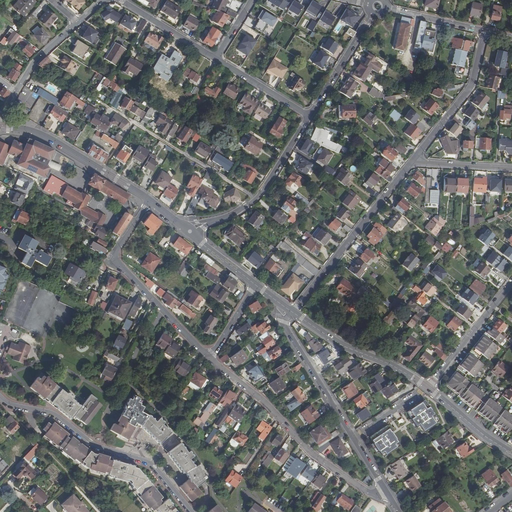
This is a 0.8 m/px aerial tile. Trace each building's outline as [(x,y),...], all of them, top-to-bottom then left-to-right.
[(23,16),(36,1),(33,0),(29,0),(28,0),(18,0),(13,6),(23,16)] [(70,0),(71,1),(70,2),(72,4),(72,3),(74,5),(74,6),(78,9),(85,2),(82,0),(70,0)] [(227,0),(215,0),(212,7),(211,9),(218,11),(229,16),(235,18),(238,14),(224,7),(227,0)] [(288,9),(298,15),(303,6),(294,0),(288,9)] [(438,0),(425,0),(424,5),(437,8),(438,0)] [(181,10),(166,1),(161,10),(170,16),(171,14),(176,17),(181,10)] [(305,11),(315,17),(321,7),(311,1),(305,11)] [(479,15),(482,4),(472,2),(470,13),(479,15)] [(493,5),(490,18),(499,20),(502,7),(493,5)] [(42,9),(39,6),(32,14),(37,18),(38,17),(36,15),(42,9)] [(56,16),(48,9),(39,20),(47,27),(56,16)] [(353,27),(358,18),(349,12),(350,12),(346,9),(339,20),(344,23),(345,22),(353,27)] [(107,11),(101,14),(105,20),(109,18),(117,23),(121,16),(113,11),(113,10),(107,10),(107,11)] [(272,26),(277,19),(262,10),(258,18),(261,19),(255,28),(263,32),(268,24),(272,26)] [(319,20),(330,26),(335,18),(328,14),(329,13),(325,10),(319,20)] [(218,11),(212,21),(221,27),(226,20),(229,16),(218,11)] [(128,17),(125,15),(119,24),(130,31),(136,22),(133,20),(128,17)] [(200,22),(189,16),(183,26),(194,32),(200,22)] [(414,20),(401,17),(400,23),(394,49),(404,51),(407,37),(409,37),(410,35),(408,35),(410,25),(413,26),(414,20)] [(139,25),(135,31),(140,34),(147,22),(142,19),(139,25)] [(426,22),(420,21),(414,51),(419,52),(420,48),(425,30),(426,22)] [(17,30),(9,24),(6,28),(9,30),(10,28),(16,32),(17,30)] [(220,32),(212,27),(203,42),(211,47),(213,43),(214,42),(217,38),(216,38),(220,32)] [(7,41),(11,45),(19,35),(16,32),(10,28),(9,30),(9,31),(12,33),(7,39),(6,39),(5,40),(3,38),(0,41),(0,42),(3,45),(7,41)] [(48,36),(41,28),(40,29),(34,34),(33,35),(40,43),(41,42),(43,40),(48,36)] [(89,28),(82,38),(91,44),(98,33),(89,28)] [(355,32),(349,28),(347,32),(346,33),(350,36),(352,37),(355,32)] [(435,32),(425,30),(420,48),(433,51),(434,44),(432,43),(435,32)] [(154,35),(149,32),(144,41),(157,49),(163,38),(158,35),(158,36),(157,37),(154,35)] [(234,53),(245,60),(257,40),(246,33),(234,53)] [(114,42),(116,43),(106,60),(114,65),(119,57),(118,56),(123,47),(127,41),(117,36),(114,42)] [(453,43),(452,48),(467,52),(468,47),(470,47),(471,42),(465,41),(464,41),(462,41),(461,40),(455,38),(453,43)] [(89,47),(76,39),(73,44),(76,46),(72,53),(82,59),(89,47)] [(335,48),(338,44),(329,39),(325,45),(322,43),(320,47),(333,54),(335,51),(334,50),(335,48)] [(27,44),(22,50),(29,56),(33,52),(35,50),(34,49),(30,46),(27,44)] [(455,67),(453,73),(463,75),(464,67),(463,67),(466,52),(455,49),(451,65),(455,65),(455,67)] [(320,50),(312,63),(321,68),(324,64),(323,64),(325,61),(328,63),(331,57),(320,50)] [(169,59),(161,54),(156,63),(173,73),(182,57),(180,56),(180,54),(174,51),(169,59)] [(506,54),(498,52),(495,65),(502,67),(503,67),(506,54)] [(366,61),(364,64),(377,73),(382,65),(376,62),(378,59),(370,54),(368,55),(366,57),(367,59),(366,61)] [(65,55),(58,65),(73,76),(80,66),(65,55)] [(51,62),(46,57),(38,65),(34,71),(39,75),(43,69),(45,70),(49,65),(48,64),(51,62)] [(135,61),(130,58),(122,71),(122,72),(125,74),(127,74),(129,71),(136,76),(143,65),(138,62),(138,63),(135,61)] [(282,79),(288,69),(273,60),(267,70),(282,79)] [(364,64),(360,62),(357,68),(359,69),(355,76),(363,82),(371,69),(364,64)] [(17,72),(21,66),(17,63),(13,68),(10,72),(7,76),(14,81),(19,73),(17,72)] [(200,77),(186,68),(183,74),(196,83),(200,77)] [(300,87),(301,88),(305,83),(294,76),(295,75),(291,73),(290,76),(293,77),(291,80),(293,82),(289,89),(293,92),(295,89),(297,90),(299,89),(300,87)] [(499,77),(489,75),(486,88),(496,90),(499,77)] [(95,91),(98,93),(102,87),(102,88),(103,86),(107,88),(108,86),(117,92),(118,90),(120,90),(116,97),(114,96),(110,103),(110,104),(109,105),(111,106),(116,110),(123,97),(127,91),(115,83),(111,81),(104,77),(101,81),(95,91)] [(359,83),(349,77),(340,92),(349,98),(359,83)] [(234,87),(228,84),(223,93),(233,99),(240,89),(235,86),(234,87)] [(3,88),(0,86),(0,97),(1,98),(3,97),(6,99),(10,93),(3,88)] [(212,90),(206,87),(204,91),(206,92),(215,98),(220,90),(216,87),(215,89),(214,91),(212,90)] [(372,87),(369,93),(378,98),(378,97),(379,98),(384,97),(385,97),(383,94),(372,87)] [(431,94),(439,98),(443,90),(440,89),(440,90),(437,89),(436,90),(433,89),(431,94)] [(53,103),(56,98),(48,93),(44,90),(40,96),(44,98),(53,103)] [(497,98),(504,99),(505,92),(497,90),(497,98)] [(67,92),(59,104),(68,109),(74,99),(75,97),(67,92)] [(481,92),(473,103),(480,109),(489,98),(481,92)] [(258,101),(245,93),(239,104),(245,107),(244,110),(250,114),(258,101)] [(192,101),(196,104),(200,97),(196,95),(195,96),(192,101)] [(393,104),(398,108),(405,99),(399,95),(387,97),(385,97),(384,97),(385,101),(393,100),(393,104)] [(128,102),(129,100),(125,97),(122,101),(124,101),(121,106),(138,117),(142,111),(136,107),(132,105),(128,102)] [(196,104),(201,107),(205,100),(200,97),(196,104)] [(422,109),(431,116),(434,112),(433,111),(435,109),(435,110),(438,106),(430,99),(422,109)] [(33,121),(37,114),(40,116),(43,111),(40,109),(43,103),(38,100),(27,117),(33,121)] [(271,110),(260,104),(255,113),(265,119),(271,110)] [(49,115),(53,108),(49,105),(45,113),(49,115)] [(142,121),(146,123),(156,108),(151,105),(146,113),(142,119),(142,121)] [(354,105),(342,105),(342,117),(355,117),(354,105)] [(500,111),(499,119),(505,120),(505,118),(510,119),(511,110),(511,105),(504,105),(503,111),(500,111)] [(479,112),(470,106),(464,114),(473,121),(479,112)] [(411,123),(413,125),(419,116),(411,109),(404,118),(411,123)] [(62,114),(56,110),(52,115),(59,120),(62,114)] [(389,116),(395,120),(399,114),(394,110),(389,116)] [(376,118),(368,111),(366,114),(367,115),(366,116),(363,120),(369,126),(376,118)] [(119,126),(122,129),(129,122),(115,113),(111,119),(118,123),(119,122),(121,123),(119,126)] [(97,126),(95,129),(99,131),(100,132),(113,140),(115,137),(112,135),(110,134),(106,132),(111,123),(114,125),(114,124),(117,125),(118,123),(111,119),(103,114),(101,117),(96,114),(95,114),(93,118),(90,122),(97,126)] [(163,117),(161,115),(153,128),(164,134),(172,122),(169,121),(171,118),(165,114),(163,117)] [(286,121),(279,117),(274,125),(269,132),(278,138),(282,131),(281,130),(286,121)] [(459,126),(461,123),(453,117),(451,120),(455,123),(459,126)] [(471,121),(469,119),(464,125),(470,130),(468,132),(474,137),(475,135),(476,125),(471,121)] [(426,128),(419,122),(415,127),(421,131),(422,132),(426,128)] [(65,129),(62,133),(73,140),(79,130),(68,123),(65,129)] [(416,138),(421,131),(415,127),(413,125),(411,123),(404,133),(413,140),(415,138),(416,138)] [(448,131),(455,137),(462,129),(459,126),(455,123),(448,131)] [(168,135),(172,137),(177,127),(174,125),(168,135)] [(185,143),(193,131),(185,127),(182,125),(178,132),(180,133),(181,133),(181,134),(178,138),(185,143)] [(314,136),(312,141),(314,142),(338,153),(340,151),(339,150),(341,145),(337,143),(336,145),(325,139),(328,131),(317,128),(316,127),(312,136),(314,136)] [(245,134),(250,137),(251,136),(252,136),(245,148),(255,155),(264,140),(248,130),(245,134)] [(97,136),(112,145),(111,147),(115,149),(119,143),(113,140),(100,132),(97,136)] [(192,139),(197,142),(200,136),(196,133),(192,139)] [(123,138),(117,134),(115,137),(113,140),(119,143),(123,138)] [(440,138),(447,153),(456,154),(456,153),(459,153),(460,141),(457,141),(450,142),(447,136),(440,138)] [(485,149),(489,150),(490,139),(480,138),(480,136),(475,136),(475,139),(475,141),(474,149),(479,149),(485,149)] [(0,165),(2,166),(8,153),(20,159),(17,165),(47,179),(52,169),(45,166),(48,160),(49,160),(54,150),(28,138),(26,143),(24,142),(23,144),(14,140),(12,144),(9,143),(8,145),(0,141),(0,165)] [(307,139),(301,148),(302,148),(301,151),(306,155),(314,142),(312,141),(310,140),(307,139)] [(507,155),(511,155),(511,143),(511,141),(507,141),(506,140),(499,139),(499,150),(504,151),(507,153),(507,155)] [(463,141),(463,148),(467,148),(471,148),(471,149),(474,149),(475,141),(468,141),(463,141)] [(211,149),(200,142),(195,151),(206,158),(211,149)] [(99,148),(93,144),(88,154),(103,163),(108,156),(98,150),(99,148)] [(407,150),(399,144),(395,149),(403,155),(407,150)] [(143,161),(149,152),(139,145),(132,155),(143,161)] [(232,164),(222,158),(226,151),(217,146),(213,153),(216,155),(213,161),(221,166),(221,165),(224,167),(222,169),(228,172),(232,164)] [(391,149),(388,146),(382,154),(391,160),(397,152),(394,150),(394,149),(393,148),(391,149)] [(131,152),(123,147),(115,158),(123,164),(131,152)] [(326,165),(332,154),(324,149),(323,150),(322,151),(321,151),(321,152),(321,153),(320,153),(320,154),(320,155),(316,162),(321,165),(322,163),(326,165)] [(313,163),(302,157),(299,162),(300,162),(296,169),(306,175),(313,163)] [(147,167),(153,171),(157,163),(153,161),(149,158),(143,166),(147,168),(147,167)] [(388,175),(394,168),(390,164),(383,159),(378,164),(380,166),(375,172),(389,182),(392,178),(388,175)] [(48,160),(45,166),(52,169),(58,171),(61,165),(49,160),(48,160)] [(245,163),(242,168),(248,171),(243,179),(250,184),(256,175),(255,174),(258,171),(248,165),(245,163)] [(350,174),(343,169),(341,171),(335,178),(344,186),(349,180),(349,179),(347,178),(350,174)] [(421,175),(417,171),(412,178),(423,187),(425,188),(426,182),(420,178),(421,175)] [(172,178),(162,172),(155,183),(165,189),(168,184),(172,178)] [(293,172),(285,183),(290,186),(292,182),(299,187),(304,180),(293,172)] [(379,178),(373,173),(367,181),(373,186),(379,178)] [(129,195),(94,174),(88,184),(99,191),(99,190),(123,204),(129,195)] [(25,183),(22,187),(16,185),(14,189),(18,190),(27,195),(31,187),(34,181),(21,175),(18,179),(25,183)] [(193,175),(187,186),(191,188),(188,194),(193,197),(196,191),(202,180),(193,175)] [(52,178),(51,177),(43,190),(51,195),(53,191),(75,204),(73,207),(82,212),(85,206),(90,197),(82,192),(80,196),(73,191),(73,190),(65,185),(66,184),(53,176),(52,178)] [(438,195),(439,191),(430,190),(431,177),(426,177),(425,189),(425,190),(425,193),(425,203),(438,203),(438,195)] [(486,192),(486,178),(482,178),(482,179),(474,179),(473,193),(474,193),(474,192),(486,192)] [(444,179),(443,191),(455,192),(456,179),(444,179)] [(455,196),(462,197),(462,192),(467,192),(468,179),(456,179),(455,192),(455,196)] [(490,179),(490,189),(501,190),(501,180),(490,179)] [(421,190),(412,183),(406,191),(415,197),(421,190)] [(172,199),(177,190),(168,184),(165,189),(163,194),(172,199)] [(367,187),(365,189),(377,198),(380,194),(372,188),(366,184),(365,186),(367,187)] [(214,191),(203,185),(199,193),(202,194),(201,198),(208,202),(207,203),(215,207),(220,199),(212,195),(214,191)] [(240,197),(235,188),(222,195),(225,202),(230,199),(234,197),(235,200),(240,197)] [(349,195),(342,203),(351,210),(355,205),(360,198),(350,190),(347,194),(349,195)] [(25,194),(18,191),(12,202),(19,206),(25,194)] [(309,203),(297,193),(294,196),(306,206),(307,206),(309,203)] [(284,204),(281,208),(288,214),(291,217),(296,220),(299,215),(291,209),(296,203),(290,198),(288,201),(286,200),(283,204),(284,204)] [(409,205),(402,199),(395,208),(399,211),(402,214),(409,205)] [(93,222),(97,213),(85,206),(82,212),(81,215),(88,219),(90,220),(93,222)] [(473,207),(470,206),(469,216),(469,227),(484,221),(483,218),(475,219),(473,219),(474,217),(473,217),(473,207)] [(351,213),(343,207),(335,217),(342,222),(346,217),(347,218),(351,213)] [(24,213),(25,211),(22,209),(19,208),(12,221),(16,223),(17,221),(26,225),(30,215),(24,213)] [(251,218),(248,221),(256,228),(264,217),(256,211),(251,218)] [(275,214),(272,217),(281,224),(286,217),(279,211),(276,215),(275,214)] [(132,217),(125,212),(112,232),(119,237),(132,217)] [(99,214),(97,213),(93,222),(101,226),(105,218),(104,217),(105,215),(100,213),(99,214)] [(397,214),(397,213),(396,214),(387,226),(395,232),(401,224),(403,226),(406,221),(397,214)] [(162,222),(151,214),(144,224),(150,228),(148,231),(152,234),(162,222)] [(425,228),(435,235),(443,225),(439,222),(433,217),(431,220),(425,228)] [(90,220),(88,219),(85,224),(88,225),(94,229),(92,233),(95,234),(103,239),(107,230),(101,226),(93,222),(90,220)] [(328,226),(334,232),(340,224),(334,219),(332,222),(328,226)] [(386,229),(377,222),(372,228),(373,229),(367,236),(370,239),(375,243),(376,243),(378,240),(380,238),(386,229)] [(345,224),(343,228),(349,233),(351,229),(345,224)] [(245,235),(232,225),(228,230),(227,230),(227,231),(226,232),(225,232),(225,233),(225,234),(225,235),(226,236),(226,237),(227,238),(228,238),(229,238),(238,244),(245,235)] [(487,246),(496,235),(484,226),(479,232),(481,233),(477,239),(487,246)] [(330,237),(321,229),(314,238),(322,244),(323,246),(330,237)] [(317,250),(320,247),(310,239),(312,236),(306,231),(303,234),(309,239),(303,246),(308,249),(316,255),(319,251),(317,250)] [(25,235),(18,248),(26,253),(21,263),(30,268),(34,260),(46,267),(51,258),(38,251),(38,252),(33,249),(37,242),(25,235)] [(434,245),(440,250),(443,246),(437,241),(429,235),(424,240),(432,247),(434,245)] [(310,239),(320,247),(322,244),(314,238),(312,236),(310,239)] [(179,237),(173,245),(185,254),(191,247),(179,237)] [(105,247),(107,244),(99,239),(97,243),(105,247)] [(511,259),(511,247),(499,239),(493,248),(511,259)] [(96,248),(95,249),(99,252),(100,251),(104,253),(107,250),(98,245),(92,242),(90,245),(96,248)] [(319,270),(283,242),(282,244),(279,247),(298,262),(315,276),(319,270)] [(446,253),(451,246),(446,242),(443,246),(441,249),(446,253)] [(369,251),(366,248),(359,257),(366,263),(370,257),(372,255),(373,254),(374,252),(370,249),(369,251)] [(503,268),(507,263),(492,251),(485,261),(489,264),(491,264),(491,263),(496,267),(496,268),(500,272),(502,269),(501,268),(502,267),(503,268)] [(263,260),(254,252),(247,260),(257,268),(263,260)] [(436,258),(438,259),(442,254),(438,252),(432,260),(433,262),(436,258)] [(160,260),(149,253),(141,266),(151,272),(160,260)] [(211,266),(214,262),(203,253),(199,257),(211,266)] [(419,260),(411,253),(408,257),(408,256),(404,261),(402,265),(410,271),(419,260)] [(270,260),(275,263),(278,259),(273,255),(269,260),(270,260)] [(358,259),(354,264),(356,265),(353,268),(351,266),(348,270),(359,278),(361,275),(363,275),(365,272),(362,269),(365,266),(368,268),(369,267),(358,259)] [(275,263),(270,260),(265,267),(273,274),(277,277),(283,270),(275,263)] [(429,270),(434,263),(433,262),(432,260),(429,263),(424,270),(422,272),(425,275),(429,270)] [(187,264),(184,261),(176,272),(180,274),(187,264)] [(426,261),(421,268),(424,270),(429,263),(426,261)] [(490,268),(481,262),(474,271),(482,277),(490,268)] [(85,273),(70,264),(65,273),(71,276),(69,279),(78,284),(80,281),(85,273)] [(187,264),(180,274),(184,277),(191,267),(187,264)] [(436,264),(430,273),(442,280),(447,272),(436,264)] [(217,272),(208,266),(206,270),(215,276),(217,272)] [(215,276),(206,270),(202,275),(212,281),(215,276)] [(236,282),(238,279),(230,273),(228,275),(227,276),(225,278),(235,284),(236,282)] [(299,288),(303,282),(292,274),(280,289),(289,296),(294,289),(296,286),(299,288)] [(221,280),(215,276),(212,281),(217,284),(218,285),(221,280)] [(109,277),(105,287),(107,288),(113,290),(117,280),(109,277)] [(223,285),(230,290),(235,284),(225,278),(223,281),(224,282),(225,282),(224,284),(223,285)] [(358,290),(342,279),(337,287),(345,293),(344,294),(351,299),(350,301),(350,300),(344,309),(344,310),(338,318),(340,320),(355,298),(353,297),(358,290)] [(448,279),(443,285),(449,290),(453,294),(458,288),(453,284),(448,279)] [(485,287),(475,279),(469,287),(474,291),(472,293),(477,297),(485,287)] [(154,283),(149,280),(146,284),(151,288),(154,283)] [(412,285),(410,283),(401,294),(403,296),(404,295),(412,285)] [(418,293),(414,299),(415,299),(415,300),(420,304),(421,303),(423,304),(427,300),(425,298),(422,297),(424,295),(425,293),(429,296),(435,289),(427,283),(422,290),(415,285),(415,286),(413,289),(418,293)] [(222,303),(229,293),(218,285),(217,284),(210,295),(222,303)] [(353,308),(367,290),(361,286),(358,290),(353,297),(355,298),(340,320),(338,322),(331,331),(335,334),(340,327),(341,327),(340,326),(342,323),(343,324),(344,322),(341,320),(347,312),(350,314),(351,312),(351,311),(350,311),(352,308),(353,309),(353,308)] [(166,293),(160,288),(156,293),(166,300),(167,299),(167,300),(167,301),(165,304),(172,309),(175,305),(180,309),(179,310),(192,319),(196,315),(185,307),(182,305),(178,302),(166,293)] [(166,293),(178,302),(180,299),(168,290),(166,293)] [(202,298),(192,291),(189,295),(191,297),(187,302),(195,308),(202,298)] [(403,296),(401,294),(394,302),(397,304),(398,302),(402,298),(403,296)] [(130,303),(116,296),(114,300),(116,301),(109,313),(114,316),(113,318),(121,322),(130,303)] [(142,300),(137,298),(129,314),(133,317),(142,300)] [(406,327),(410,330),(412,328),(424,313),(425,312),(411,300),(408,304),(410,305),(409,306),(413,309),(413,308),(418,312),(415,315),(413,317),(413,318),(412,320),(411,319),(407,324),(407,323),(406,324),(408,325),(406,327)] [(252,312),(261,308),(257,301),(249,306),(252,312)] [(391,311),(395,314),(398,310),(397,309),(401,304),(400,303),(398,302),(397,304),(395,307),(391,311)] [(472,311),(463,304),(457,312),(466,319),(472,311)] [(377,313),(379,311),(374,308),(372,310),(365,305),(362,309),(375,318),(378,314),(377,313)] [(385,322),(387,324),(392,318),(393,317),(392,317),(393,315),(397,319),(398,317),(395,314),(391,311),(387,317),(386,316),(383,320),(385,322)] [(341,320),(344,322),(350,314),(347,312),(341,320)] [(429,318),(423,326),(431,332),(437,324),(435,323),(437,321),(430,315),(428,317),(429,318)] [(217,320),(210,316),(204,324),(207,326),(203,331),(204,331),(207,334),(208,334),(217,320)] [(461,322),(454,316),(447,326),(454,331),(461,322)] [(128,330),(132,322),(126,319),(122,327),(128,330)] [(331,331),(338,322),(333,319),(327,328),(331,331)] [(506,325),(498,319),(495,323),(496,324),(492,328),(493,328),(500,334),(506,325)] [(266,324),(265,325),(263,323),(260,325),(258,322),(254,325),(251,327),(254,333),(258,330),(261,334),(269,328),(266,324)] [(239,329),(236,331),(240,335),(251,327),(248,323),(241,328),(239,329)] [(493,328),(490,331),(488,330),(486,333),(494,339),(500,344),(505,337),(504,337),(502,336),(500,334),(493,328)] [(268,335),(266,332),(259,337),(263,343),(262,343),(265,347),(263,348),(258,352),(255,354),(258,357),(262,355),(266,352),(265,350),(266,348),(267,349),(274,345),(268,335)] [(485,332),(483,335),(492,342),(494,339),(486,333),(485,332)] [(172,339),(163,333),(156,344),(166,350),(172,341),(172,339)] [(311,340),(308,334),(304,336),(315,353),(322,348),(319,343),(318,344),(317,342),(315,343),(313,339),(311,340)] [(488,359),(497,346),(492,342),(483,335),(480,338),(481,339),(477,345),(476,344),(473,347),(482,354),(488,359)] [(122,348),(126,340),(118,336),(113,344),(122,348)] [(422,345),(410,336),(406,342),(412,346),(404,357),(409,361),(422,345)] [(173,358),(180,347),(176,344),(172,341),(166,350),(164,352),(173,358)] [(18,345),(11,343),(10,345),(8,350),(7,353),(14,356),(13,360),(24,364),(31,346),(20,342),(18,345)] [(445,348),(439,343),(436,347),(437,348),(442,352),(445,348)] [(280,353),(276,347),(268,352),(267,351),(266,352),(262,355),(267,362),(272,358),(273,359),(276,357),(275,356),(280,353)] [(477,360),(482,354),(473,347),(469,353),(477,360)] [(437,348),(435,351),(438,354),(437,355),(443,360),(447,356),(442,352),(437,348)] [(230,357),(236,366),(247,358),(241,350),(230,357)] [(328,354),(326,350),(318,355),(323,364),(332,359),(328,354)] [(425,351),(418,359),(428,367),(435,359),(425,351)] [(474,377),(483,364),(477,360),(469,353),(466,356),(467,357),(462,363),(461,362),(459,365),(468,372),(474,377)] [(229,359),(226,355),(220,359),(223,363),(224,362),(229,359)] [(351,363),(347,357),(334,366),(339,372),(342,376),(342,375),(345,373),(348,371),(349,371),(346,367),(351,363)] [(191,368),(180,360),(173,369),(185,377),(191,368)] [(509,368),(499,360),(491,371),(495,374),(496,373),(498,375),(501,377),(509,368)] [(291,369),(293,373),(302,366),(300,363),(291,369)] [(349,371),(348,371),(354,380),(360,376),(366,372),(360,363),(349,371)] [(116,370),(106,364),(101,374),(105,376),(102,382),(109,385),(116,370)] [(264,376),(256,364),(248,370),(255,381),(264,376)] [(284,364),(275,370),(280,377),(289,370),(287,366),(286,367),(284,364)] [(468,372),(459,365),(457,368),(457,369),(455,371),(463,378),(468,372)] [(465,387),(469,382),(463,378),(455,371),(452,375),(453,376),(451,379),(456,383),(452,389),(455,391),(454,393),(458,395),(458,396),(465,387)] [(196,372),(190,381),(191,382),(199,387),(200,388),(206,379),(196,372)] [(40,379),(37,377),(30,387),(71,420),(73,416),(79,421),(80,420),(85,425),(101,405),(95,400),(96,399),(91,394),(81,406),(75,402),(77,400),(68,392),(67,394),(53,383),(56,378),(53,376),(51,379),(48,376),(46,378),(43,376),(40,379)] [(276,393),(285,387),(279,377),(274,381),(272,382),(270,383),(276,393)] [(456,383),(451,379),(447,385),(452,389),(456,383)] [(382,389),(376,380),(369,385),(375,393),(379,390),(381,389),(382,389)] [(199,387),(191,382),(188,385),(197,391),(199,387)] [(346,393),(346,394),(349,399),(358,393),(351,382),(343,388),(346,393)] [(384,394),(387,399),(398,391),(392,382),(382,389),(381,389),(384,394)] [(484,394),(472,384),(467,389),(460,399),(463,401),(464,400),(470,405),(469,406),(472,408),(479,400),(484,394)] [(222,392),(214,387),(209,395),(219,402),(222,397),(220,395),(222,392)] [(305,398),(297,387),(291,392),(299,403),(305,398)] [(460,399),(467,389),(465,387),(458,396),(458,395),(457,396),(460,399)] [(505,391),(502,395),(511,403),(511,388),(511,387),(508,390),(506,392),(505,391)] [(235,395),(227,390),(222,397),(219,402),(224,406),(226,402),(229,404),(235,395)] [(369,398),(365,392),(353,400),(356,406),(358,405),(360,408),(367,403),(365,400),(369,398)] [(140,398),(130,393),(126,401),(127,401),(123,408),(124,408),(121,415),(117,421),(119,422),(117,426),(113,424),(110,430),(127,440),(132,432),(134,427),(133,426),(135,423),(141,426),(160,444),(171,432),(163,424),(165,422),(160,417),(156,421),(149,415),(148,416),(141,412),(144,407),(140,405),(141,404),(138,402),(140,398)] [(502,408),(489,398),(485,404),(478,413),(481,415),(482,414),(488,419),(487,420),(490,423),(497,414),(502,408)] [(479,400),(472,408),(475,411),(478,413),(485,404),(482,402),(479,400)] [(427,403),(424,405),(422,402),(409,410),(412,413),(409,415),(411,419),(416,427),(417,427),(419,430),(422,428),(424,431),(436,423),(434,420),(437,418),(435,414),(429,406),(427,403)] [(204,409),(202,412),(204,413),(200,419),(197,417),(193,422),(201,427),(204,423),(216,406),(212,403),(206,411),(205,410),(204,409)] [(229,415),(239,422),(245,412),(239,408),(240,407),(236,404),(231,411),(229,415)] [(319,416),(311,405),(301,413),(309,423),(312,421),(314,420),(319,416)] [(220,427),(231,411),(227,408),(224,412),(216,425),(220,427)] [(511,425),(511,415),(504,410),(500,416),(493,425),(496,427),(497,426),(503,431),(502,432),(505,434),(511,425)] [(497,414),(490,423),(493,425),(500,416),(497,414)] [(11,422),(14,419),(10,415),(8,417),(6,419),(0,425),(0,426),(1,428),(5,424),(7,426),(11,422)] [(229,415),(228,416),(238,423),(239,422),(229,415)] [(367,421),(365,418),(353,426),(356,429),(367,421)] [(12,434),(19,427),(17,425),(18,423),(15,421),(13,423),(7,429),(12,434)] [(261,432),(258,436),(263,440),(271,428),(261,421),(256,429),(261,432)] [(43,429),(46,432),(44,435),(59,447),(59,446),(62,449),(61,450),(74,460),(75,459),(80,463),(82,461),(85,464),(84,466),(86,468),(89,469),(104,474),(105,472),(109,473),(108,475),(115,477),(115,478),(126,481),(127,479),(129,480),(132,483),(130,484),(140,495),(138,497),(148,509),(150,507),(153,511),(156,508),(165,501),(152,486),(152,485),(143,474),(142,474),(138,469),(134,467),(135,466),(127,464),(120,462),(113,459),(113,458),(98,454),(97,455),(93,454),(90,451),(81,444),(78,442),(78,441),(54,423),(52,426),(48,423),(43,429)] [(327,436),(320,425),(309,432),(316,443),(327,436)] [(389,428),(386,430),(384,427),(372,435),(374,438),(371,440),(373,443),(378,452),(379,451),(381,454),(384,452),(386,455),(397,447),(395,444),(398,442),(396,439),(397,439),(392,431),(391,431),(389,428)] [(212,439),(218,431),(214,428),(209,437),(212,439)] [(210,442),(212,444),(220,432),(218,430),(218,431),(212,439),(210,442)] [(239,443),(242,445),(247,438),(242,435),(242,434),(242,433),(241,433),(240,433),(239,433),(238,432),(237,432),(236,431),(232,438),(239,443)] [(443,449),(453,441),(450,437),(451,436),(447,431),(432,441),(436,447),(440,444),(443,449)] [(272,443),(276,446),(282,438),(274,433),(266,443),(269,446),(271,446),(272,443)] [(236,446),(239,443),(232,438),(229,441),(230,444),(233,446),(236,446)] [(331,443),(339,457),(347,452),(339,438),(331,443)] [(319,447),(321,451),(330,446),(328,442),(319,447)] [(465,442),(456,448),(463,458),(473,452),(470,447),(468,448),(465,442)] [(168,453),(183,474),(185,473),(189,479),(179,487),(191,501),(201,493),(197,487),(205,481),(202,478),(204,476),(198,465),(196,467),(190,459),(194,456),(190,450),(188,452),(181,443),(168,453)] [(274,458),(282,464),(289,455),(284,451),(288,445),(284,443),(274,457),(274,458)] [(33,448),(38,452),(41,448),(37,444),(35,446),(33,448)] [(33,448),(25,457),(29,461),(38,452),(33,448)] [(262,460),(264,461),(262,464),(267,468),(274,458),(274,457),(267,452),(262,460)] [(286,471),(295,459),(290,456),(282,468),(286,471)] [(305,465),(295,458),(295,459),(286,471),(286,472),(287,473),(288,471),(296,477),(305,465)] [(395,473),(400,480),(408,474),(399,460),(391,464),(393,467),(397,472),(395,473)] [(36,474),(24,462),(13,474),(18,479),(23,474),(24,476),(26,476),(27,474),(32,479),(36,474)] [(483,477),(490,486),(498,480),(491,471),(489,468),(482,474),(484,477),(483,477)] [(232,471),(225,480),(232,484),(236,487),(242,478),(232,471)] [(506,471),(501,475),(511,487),(511,485),(511,476),(511,474),(509,475),(506,471)] [(326,480),(317,474),(312,482),(320,488),(326,480)] [(405,481),(412,491),(421,486),(414,475),(405,481)] [(301,476),(294,484),(297,486),(299,487),(304,491),(310,482),(301,476)] [(367,476),(363,481),(368,485),(372,480),(367,476)] [(343,493),(348,486),(345,483),(340,491),(343,493)] [(30,496),(36,490),(33,487),(28,493),(30,496)] [(38,488),(36,490),(30,496),(40,505),(48,497),(38,488)] [(318,492),(311,501),(312,501),(314,503),(321,494),(318,492)] [(350,500),(339,492),(331,503),(334,505),(337,501),(346,507),(349,510),(355,501),(351,498),(350,500)] [(319,506),(325,497),(321,494),(314,503),(312,506),(311,508),(313,509),(314,507),(318,509),(318,510),(321,507),(319,506)] [(88,511),(87,510),(82,506),(84,504),(81,501),(80,503),(73,495),(61,505),(64,508),(67,511),(88,511)] [(285,504),(288,500),(283,496),(280,500),(285,504)] [(173,504),(168,498),(165,501),(156,508),(159,511),(177,511),(176,510),(174,508),(172,505),(173,504)] [(443,504),(439,499),(429,507),(433,511),(432,511),(431,511),(451,511),(448,507),(447,506),(444,502),(443,504)] [(221,511),(217,505),(207,511),(266,511),(254,503),(247,511),(221,511)]
